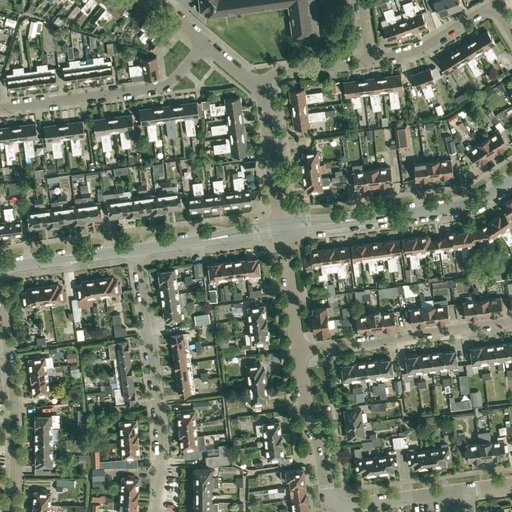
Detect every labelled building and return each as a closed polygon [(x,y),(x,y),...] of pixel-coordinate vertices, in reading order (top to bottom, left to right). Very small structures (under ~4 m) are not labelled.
[(84,12),(93,0),(87,0),(80,9),(84,12)] [(102,5),(106,0),(93,0),(84,12),(87,14),(98,1),(102,5)] [(98,24),(119,0),(118,0),(106,0),(102,5),(106,8),(95,21),(98,24)] [(119,0),(98,24),(102,27),(113,14),(117,17),(121,13),(124,9),(126,6),(119,0)] [(199,0),(201,10),(207,9),(208,16),(289,5),(293,39),(307,37),(307,40),(319,38),(318,31),(313,32),(309,0),(199,0)] [(422,13),(416,15),(410,0),(407,1),(417,31),(427,27),(422,13)] [(438,15),(450,11),(445,0),(437,0),(434,2),(438,15)] [(445,0),(450,11),(461,7),(458,0),(445,0)] [(407,34),(417,31),(407,1),(402,3),(408,18),(402,20),(407,34)] [(394,15),(392,7),(387,8),(398,38),(407,34),(402,20),(400,13),(394,15)] [(388,41),(398,38),(387,8),(383,10),(389,25),(383,27),(388,41)] [(130,15),(124,9),(121,13),(127,18),(130,15)] [(64,21),(58,16),(54,22),(60,26),(64,21)] [(35,33),(37,23),(37,22),(31,21),(29,34),(35,35),(35,33)] [(144,24),(165,43),(172,35),(161,25),(157,29),(147,21),(144,24)] [(158,51),(165,43),(144,24),(140,28),(151,36),(147,41),(158,51)] [(480,36),(493,58),(497,56),(491,46),(495,43),(488,31),(480,36)] [(489,61),(493,58),(480,36),(471,41),(479,54),(483,51),(489,61)] [(474,56),(479,54),(471,41),(463,46),(479,73),(483,70),(474,56)] [(123,48),(123,45),(113,43),(115,54),(118,53),(122,49),(123,48)] [(476,75),(479,73),(463,46),(455,52),(463,64),(467,61),(476,75)] [(458,66),(463,64),(455,52),(447,57),(463,83),(467,81),(458,66)] [(101,77),(113,75),(111,60),(104,61),(103,55),(98,56),(101,77)] [(98,56),(93,57),(94,62),(87,63),(89,79),(101,77),(98,56)] [(130,71),(158,67),(156,56),(141,58),(142,64),(129,66),(130,71)] [(447,57),(439,62),(446,74),(451,71),(459,85),(463,83),(447,57)] [(65,82),(77,80),(74,59),(69,60),(70,65),(63,66),(65,82)] [(89,79),(87,63),(80,64),(79,59),(74,59),(77,80),(89,79)] [(45,85),(57,83),(55,67),(48,68),(47,63),(42,64),(45,85)] [(33,86),(45,85),(42,64),(37,64),(37,69),(31,70),(33,86)] [(33,86),(31,70),(24,71),(23,66),(18,67),(21,88),(33,86)] [(9,89),(21,88),(18,67),(13,67),(14,73),(7,74),(9,89)] [(158,67),(130,71),(130,76),(143,74),(144,79),(159,77),(158,67)] [(430,84),(435,82),(430,69),(421,72),(430,96),(434,95),(430,84)] [(426,98),(430,96),(421,72),(412,75),(417,89),(422,87),(426,98)] [(400,107),(399,101),(397,90),(403,89),(401,75),(392,76),(395,107),(400,107)] [(391,108),(395,107),(392,76),(382,78),(384,92),(389,91),(391,108)] [(379,92),(384,92),(382,78),(372,79),(377,110),(381,109),(379,92)] [(372,110),(377,110),(372,79),(363,80),(365,94),(370,94),(372,110)] [(360,95),(365,94),(363,80),(353,82),(357,107),(361,106),(360,95)] [(339,82),(331,83),(333,92),(340,91),(339,82)] [(353,108),(357,107),(353,82),(344,83),(346,97),(351,96),(353,108)] [(322,91),(317,92),(305,94),(304,88),(290,90),(292,100),(323,96),(322,91)] [(306,102),(318,101),(324,100),(323,96),(292,100),(293,109),(307,107),(306,102)] [(211,110),(240,106),(239,97),(225,99),(225,104),(215,106),(215,102),(210,103),(209,100),(201,101),(202,109),(210,108),(211,110)] [(187,104),(191,135),(196,134),(193,117),(199,116),(197,102),(187,104)] [(187,135),(191,135),(187,104),(178,105),(180,119),(185,118),(187,135)] [(444,113),(440,104),(435,106),(436,111),(438,115),(444,113)] [(174,120),(180,119),(178,105),(168,106),(173,137),(177,137),(174,120)] [(168,138),(173,137),(168,106),(159,107),(161,122),(166,121),(168,138)] [(227,118),(241,116),(240,106),(211,110),(211,115),(227,113),(227,118)] [(428,116),(434,114),(434,113),(431,106),(427,108),(425,109),(426,111),(428,116)] [(156,122),(161,122),(159,107),(149,109),(154,140),(158,139),(156,122)] [(325,110),(319,111),(308,113),(307,107),(293,109),(294,119),(325,115),(325,110)] [(149,140),(154,140),(149,109),(140,110),(142,124),(147,123),(149,140)] [(451,122),(458,118),(455,114),(448,118),(451,122)] [(123,116),(127,147),(131,147),(129,130),(134,129),(132,115),(123,116)] [(309,121),(320,120),(326,119),(325,115),(294,119),(295,128),(309,127),(309,121)] [(122,148),(127,147),(123,116),(113,118),(115,132),(120,131),(122,148)] [(212,130),(243,126),(241,116),(227,118),(228,123),(211,125),(212,130)] [(110,132),(115,132),(113,118),(103,119),(108,150),(112,149),(110,132)] [(103,151),(108,150),(103,119),(94,120),(96,134),(101,134),(103,151)] [(462,131),(466,128),(462,121),(458,124),(462,131)] [(81,153),(81,148),(79,137),(85,136),(83,122),(73,123),(77,154),(81,153)] [(509,144),(502,135),(500,131),(504,128),(499,122),(495,125),(498,128),(495,130),(496,133),(489,138),(498,152),(509,144)] [(73,155),(77,154),(73,123),(64,124),(65,138),(71,138),(73,155)] [(26,125),(30,156),(34,156),(32,139),(38,138),(36,124),(26,125)] [(60,139),(65,138),(64,124),(54,126),(58,157),(63,156),(60,139)] [(26,157),(30,156),(26,125),(17,127),(18,141),(24,140),(26,157)] [(407,125),(396,126),(399,146),(409,144),(407,125)] [(54,157),(58,157),(54,126),(44,127),(46,141),(52,140),(54,157)] [(230,137),(244,135),(243,126),(212,130),(212,134),(229,132),(230,137)] [(13,141),(18,141),(17,127),(7,128),(11,158),(15,157),(13,141)] [(12,163),(11,158),(7,128),(0,128),(0,143),(5,142),(7,163),(12,163)] [(453,140),(455,146),(460,142),(459,140),(462,138),(458,132),(453,135),(455,139),(453,140)] [(214,149),(245,145),(244,135),(230,137),(230,142),(213,144),(214,149)] [(487,158),(498,152),(489,138),(478,145),(487,158)] [(302,166),(316,165),(314,146),(319,146),(318,139),(306,141),(307,152),(303,153),(304,157),(301,158),(301,159),(300,161),(301,164),(302,165),(302,166)] [(452,141),(446,143),(449,154),(455,152),(452,141)] [(460,143),(455,146),(459,153),(465,149),(460,143)] [(477,165),(487,158),(478,145),(473,148),(470,144),(466,146),(469,151),(468,151),(477,165)] [(243,155),(246,154),(245,145),(214,149),(215,153),(232,151),(232,156),(243,155)] [(194,170),(192,158),(182,159),(184,171),(194,170)] [(453,175),(452,164),(451,159),(438,160),(441,177),(453,175)] [(245,162),(246,169),(256,168),(255,160),(245,162)] [(428,179),(441,177),(438,160),(426,162),(428,179)] [(416,180),(428,179),(426,162),(413,164),(416,180)] [(55,168),(55,163),(46,164),(48,172),(56,171),(55,168)] [(304,179),(318,177),(316,165),(302,166),(304,179)] [(393,183),(391,172),(391,167),(378,169),(380,185),(393,183)] [(368,187),(380,185),(378,169),(365,170),(368,187)] [(43,170),(34,171),(35,178),(44,177),(43,170)] [(355,188),(368,187),(365,170),(353,172),(355,188)] [(231,207),(241,205),(238,177),(233,178),(235,191),(229,192),(231,207)] [(259,190),(250,191),(250,189),(244,190),(243,177),(238,177),(241,205),(252,204),(252,202),(258,201),(260,199),(259,190)] [(320,193),(319,185),(327,184),(326,177),(318,178),(318,177),(304,179),(304,180),(303,182),(304,185),(304,186),(305,188),(308,187),(308,192),(312,191),(313,194),(320,193)] [(231,207),(229,192),(224,192),(222,179),(217,180),(221,208),(231,207)] [(211,209),(221,208),(217,180),(213,180),(214,194),(209,194),(211,209)] [(22,192),(20,181),(9,182),(10,194),(22,192)] [(31,181),(23,182),(24,195),(32,194),(31,181)] [(211,209),(209,194),(204,195),(202,182),(197,183),(201,211),(211,209)] [(190,212),(201,211),(197,183),(192,183),(194,196),(188,197),(190,212)] [(172,192),(168,193),(170,210),(182,208),(180,191),(172,192)] [(158,212),(170,210),(168,193),(156,195),(158,212)] [(146,213),(158,212),(156,195),(144,196),(146,213)] [(134,215),(146,213),(144,196),(132,198),(134,215)] [(120,199),(122,216),(134,215),(132,198),(124,199),(120,199)] [(511,201),(510,198),(502,204),(510,217),(511,215),(511,201)] [(110,218),(122,216),(120,199),(108,201),(110,218)] [(94,203),(88,204),(90,221),(102,219),(100,202),(94,203)] [(78,222),(90,221),(88,204),(76,205),(78,222)] [(68,206),(64,207),(66,224),(78,222),(76,205),(68,206)] [(23,235),(23,232),(21,219),(15,220),(13,207),(9,208),(13,236),(23,235)] [(54,225),(66,224),(64,207),(52,208),(54,225)] [(2,237),(13,236),(9,208),(4,208),(6,222),(0,222),(2,237)] [(42,227),(54,225),(52,208),(40,210),(42,227)] [(30,229),(42,227),(40,210),(28,212),(30,229)] [(511,234),(511,232),(508,228),(511,225),(511,223),(504,212),(495,218),(511,240),(511,242),(511,234)] [(508,245),(511,242),(511,240),(495,218),(486,224),(495,236),(500,233),(508,245)] [(487,241),(495,236),(486,224),(479,229),(474,229),(476,240),(485,238),(487,241)] [(474,240),(476,240),(474,229),(463,231),(466,258),(467,260),(471,260),(469,245),(475,245),(474,240)] [(467,260),(466,258),(463,231),(453,232),(455,247),(460,247),(462,261),(467,260)] [(443,249),(455,247),(453,232),(447,233),(445,235),(446,238),(438,239),(439,249),(441,249),(442,258),(447,258),(446,253),(443,253),(443,249)] [(439,249),(438,239),(430,240),(430,237),(428,235),(422,236),(424,251),(432,250),(434,259),(439,259),(438,249),(439,249)] [(418,252),(424,251),(422,236),(412,237),(415,264),(416,267),(420,266),(418,252)] [(416,267),(415,264),(412,237),(401,239),(403,254),(409,253),(411,268),(416,267)] [(397,269),(397,265),(395,255),(401,254),(399,239),(389,240),(393,266),(393,270),(397,269)] [(393,270),(393,266),(389,240),(380,242),(382,257),(387,256),(389,271),(393,270)] [(376,258),(382,257),(380,242),(370,243),(374,269),(374,273),(378,272),(376,258)] [(374,273),(374,269),(370,243),(361,244),(363,259),(368,259),(370,273),(374,273)] [(357,260),(363,259),(361,244),(351,246),(355,275),(359,275),(357,260)] [(343,277),(347,276),(345,262),(350,261),(348,246),(339,247),(342,273),(343,277)] [(343,277),(342,273),(339,247),(329,248),(331,264),(337,263),(339,277),(343,277)] [(331,264),(329,248),(320,250),(322,265),(323,275),(324,280),(328,279),(326,264),(331,264)] [(305,267),(322,265),(320,250),(310,251),(310,256),(304,256),(305,267)] [(246,259),(248,275),(256,274),(256,277),(260,276),(260,274),(258,258),(246,259)] [(236,277),(248,275),(246,259),(234,261),(236,277)] [(223,279),(236,277),(234,261),(221,263),(223,279)] [(202,276),(200,263),(193,264),(195,277),(202,276)] [(215,280),(223,279),(221,263),(209,264),(211,280),(211,283),(215,282),(215,280)] [(160,283),(176,281),(175,273),(177,273),(177,269),(175,269),(159,271),(160,283)] [(503,272),(493,273),(494,281),(504,280),(503,272)] [(104,278),(106,295),(119,293),(121,293),(120,283),(117,283),(117,280),(112,280),(112,277),(110,277),(108,277),(106,277),(104,278)] [(93,296),(106,295),(104,278),(91,280),(93,296)] [(93,296),(91,280),(89,280),(88,280),(85,280),(84,281),(82,281),(82,284),(78,285),(78,289),(75,289),(77,299),(80,298),(93,296)] [(162,296),(178,294),(176,281),(160,283),(162,296)] [(49,286),(51,302),(64,300),(66,300),(65,290),(62,291),(62,287),(57,288),(57,284),(55,285),(54,284),(51,285),(50,285),(49,286)] [(249,284),(251,296),(263,295),(262,289),(254,290),(253,284),(249,284)] [(412,284),(402,285),(403,293),(413,292),(412,284)] [(38,304),(51,302),(49,286),(36,287),(38,304)] [(38,304),(36,287),(34,288),(33,287),(30,287),(29,288),(27,288),(27,291),(23,292),(23,296),(21,296),(22,306),(25,306),(38,304)] [(164,308),(180,306),(178,294),(162,296),(164,308)] [(490,315),(503,314),(501,297),(488,299),(490,315)] [(437,322),(449,321),(447,299),(434,301),(435,306),(437,322)] [(478,317),(490,315),(488,299),(476,300),(478,317)] [(465,318),(478,317),(476,300),(463,302),(465,318)] [(264,305),(259,306),(259,303),(252,304),(253,307),(248,307),(250,320),(266,318),(264,305)] [(181,318),(180,306),(164,308),(165,320),(181,318)] [(313,323),(328,320),(327,313),(330,313),(329,306),(313,308),(313,313),(311,313),(313,323)] [(424,324),(437,322),(435,306),(422,307),(424,324)] [(412,326),(424,324),(422,307),(410,309),(412,326)] [(396,328),(395,322),(397,322),(397,316),(394,316),(394,311),(382,313),(384,329),(396,328)] [(371,331),(384,329),(382,313),(369,314),(371,331)] [(114,315),(117,335),(129,334),(128,327),(123,328),(121,314),(114,315)] [(196,323),(210,321),(209,314),(195,316),(196,323)] [(358,333),(371,331),(369,314),(356,316),(358,333)] [(251,331),(267,329),(266,318),(250,320),(251,331)] [(316,331),(316,336),(333,333),(332,326),(329,327),(328,320),(313,323),(314,332),(316,331)] [(85,324),(86,338),(94,337),(93,323),(85,324)] [(258,346),(264,345),(264,342),(269,342),(267,329),(251,331),(253,344),(257,343),(258,346)] [(173,350),(189,348),(187,333),(171,335),(173,350)] [(114,358),(130,356),(128,341),(108,343),(109,352),(113,352),(114,358)] [(497,361),(509,359),(507,343),(495,345),(497,361)] [(485,362),(497,361),(495,345),(483,346),(485,362)] [(238,346),(223,348),(224,356),(239,354),(238,346)] [(477,363),(485,362),(483,346),(470,348),(472,364),(473,364),(473,366),(477,366),(477,363)] [(175,365),(191,363),(189,348),(173,350),(175,365)] [(443,352),(445,368),(453,367),(453,369),(458,368),(457,366),(455,350),(443,352)] [(77,352),(68,353),(69,361),(78,359),(77,352)] [(446,374),(445,368),(443,352),(431,353),(433,369),(440,368),(441,374),(446,374)] [(421,371),(433,369),(431,353),(419,355),(421,371)] [(31,371),(47,369),(45,357),(41,357),(40,355),(33,356),(34,358),(29,359),(31,371)] [(412,372),(421,371),(419,355),(406,356),(408,373),(409,375),(413,374),(412,372)] [(121,372),(132,371),(130,356),(114,358),(116,373),(121,372)] [(379,360),(381,376),(389,375),(389,377),(393,377),(393,375),(391,358),(379,360)] [(369,378),(381,376),(379,360),(367,362),(369,378)] [(249,378),(265,376),(265,375),(265,373),(265,371),(264,369),(264,368),(261,368),(260,363),(257,364),(256,361),(247,362),(247,365),(249,378)] [(357,379),(369,378),(367,362),(354,363),(357,379)] [(177,379),(193,377),(191,363),(175,365),(177,379)] [(348,381),(357,379),(354,363),(342,365),(344,381),(344,383),(349,383),(348,381)] [(32,383),(48,381),(47,369),(31,371),(32,383)] [(121,387),(134,385),(132,371),(121,372),(116,373),(117,381),(118,388),(121,387)] [(469,392),(466,375),(459,376),(462,393),(469,392)] [(250,391),(267,389),(265,376),(249,378),(250,391)] [(179,395),(190,393),(195,393),(193,377),(177,379),(179,395)] [(48,381),(32,383),(34,395),(38,395),(39,397),(46,396),(46,394),(50,393),(48,381)] [(116,392),(117,403),(136,401),(134,385),(121,387),(118,388),(113,388),(106,389),(106,394),(116,392)] [(82,387),(70,389),(71,397),(83,395),(82,387)] [(252,407),(262,406),(262,403),(265,402),(265,398),(268,398),(268,396),(268,394),(268,392),(267,390),(267,389),(250,391),(252,404),(252,407)] [(480,391),(470,393),(472,407),(482,405),(480,391)] [(471,400),(451,402),(452,410),(472,408),(471,400)] [(346,425),(362,423),(360,408),(357,409),(356,406),(348,407),(348,410),(346,410),(347,417),(346,417),(346,425)] [(179,425),(195,423),(194,411),(190,411),(189,409),(182,410),(182,412),(178,412),(179,425)] [(36,415),(36,428),(52,428),(52,421),(54,421),(54,415),(52,415),(36,415)] [(434,416),(426,417),(427,425),(435,424),(434,416)] [(121,433),(137,432),(136,420),(132,420),(132,417),(124,418),(125,420),(120,421),(121,433)] [(275,422),(274,419),(267,420),(268,423),(263,423),(265,436),(281,433),(279,421),(275,422)] [(180,436),(197,435),(195,423),(179,425),(180,436)] [(352,438),(352,441),(361,439),(360,437),(364,437),(362,423),(346,425),(347,432),(349,432),(350,438),(352,438)] [(36,440),(52,440),(52,428),(36,428),(36,440)] [(122,445),(138,444),(137,432),(121,433),(122,445)] [(458,436),(456,436),(457,451),(462,451),(461,445),(461,439),(463,439),(465,439),(465,437),(464,432),(458,433),(458,436)] [(266,447),(282,445),(281,433),(265,436),(266,447)] [(197,435),(180,436),(182,449),(186,449),(186,451),(194,450),(193,448),(198,447),(197,435)] [(401,448),(400,437),(400,436),(393,436),(394,448),(401,448)] [(504,445),(504,440),(503,436),(497,437),(498,441),(491,441),(493,458),(506,456),(505,451),(507,451),(507,445),(504,445)] [(36,453),(52,452),(52,440),(36,440),(36,453)] [(481,459),(493,458),(491,441),(479,443),(481,459)] [(468,461),(481,459),(479,443),(466,445),(467,450),(465,451),(466,456),(468,456),(468,461)] [(138,444),(122,445),(123,457),(127,457),(128,460),(135,459),(135,457),(139,456),(138,444)] [(445,460),(450,459),(448,447),(447,444),(441,444),(442,448),(435,449),(437,465),(438,465),(439,466),(442,465),(444,464),(445,464),(445,460)] [(273,462),(280,461),(279,458),(284,458),(282,445),(266,447),(268,460),(272,459),(273,462)] [(372,474),(370,458),(362,459),(360,448),(354,448),(356,460),(355,460),(357,471),(362,471),(363,475),(364,475),(366,476),(369,475),(370,474),(372,474)] [(424,467),(422,451),(414,452),(413,448),(407,449),(408,453),(409,464),(414,464),(415,468),(416,468),(418,468),(421,468),(422,467),(424,467)] [(424,467),(437,465),(435,449),(422,451),(424,467)] [(395,450),(389,451),(390,455),(383,456),(385,472),(386,472),(387,472),(390,472),(392,471),(393,471),(393,467),(398,466),(396,454),(395,450)] [(52,452),(36,453),(36,465),(52,465),(55,464),(55,460),(52,460),(52,452)] [(372,474),(385,472),(383,456),(370,458),(372,474)] [(218,481),(218,476),(211,476),(211,468),(195,468),(195,481),(215,481),(218,481)] [(290,486),(305,484),(304,469),(301,468),(279,470),(281,480),(289,479),(290,486)] [(93,486),(105,487),(104,469),(92,469),(93,486)] [(121,489),(138,490),(139,478),(134,478),(134,475),(127,475),(127,477),(122,477),(121,489)] [(69,480),(58,480),(57,491),(64,491),(64,487),(68,487),(69,480)] [(218,481),(215,481),(195,481),(195,494),(211,494),(211,487),(218,487),(218,481)] [(292,498),(307,497),(305,484),(290,486),(272,488),(273,494),(291,492),(292,498)] [(34,503),(50,505),(51,492),(47,492),(47,490),(40,489),(39,491),(35,491),(34,503)] [(137,503),(138,490),(121,489),(120,501),(137,503)] [(195,507),(215,507),(218,507),(222,507),(222,503),(211,503),(211,494),(195,494),(195,507)] [(293,511),(309,509),(307,497),(292,498),(293,511)] [(136,511),(137,503),(120,501),(119,511),(136,511)] [(49,511),(50,505),(34,503),(32,511),(49,511)]
